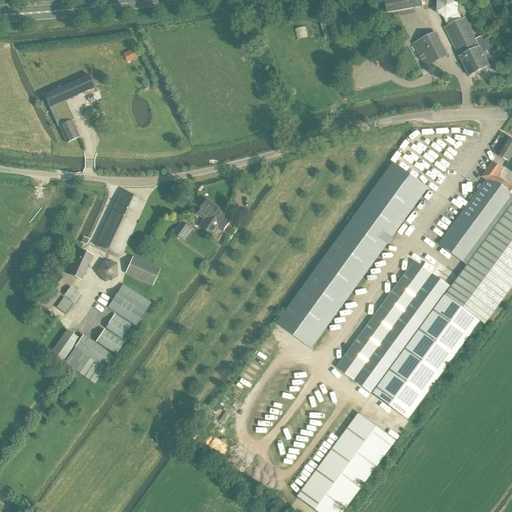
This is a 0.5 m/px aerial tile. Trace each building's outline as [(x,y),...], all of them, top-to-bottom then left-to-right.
[(384,0),(387,13),(423,6),(421,0),(384,0)] [(491,48),(487,40),(485,35),(475,40),(464,18),(461,20),(457,10),(457,3),(452,0),(440,0),(437,2),(437,13),(443,17),(448,26),(444,28),(468,76),(489,66),(482,53),(491,48)] [(425,68),(447,56),(435,33),(413,44),(425,68)] [(138,57),(134,49),(123,54),(125,59),(127,63),(138,57)] [(55,99),(74,91),(70,82),(57,88),(38,97),(42,105),(44,104),(52,121),(55,120),(66,143),(78,137),(71,121),(66,123),(55,99)] [(509,162),(511,156),(511,139),(509,138),(498,156),(509,162)] [(511,195),(510,194),(511,191),(511,187),(497,177),(503,169),(493,162),(481,177),(485,180),(438,245),(467,266),(451,289),(416,263),(337,369),(408,421),(481,322),(484,325),(511,287),(511,195)] [(311,349),(427,188),(393,163),(276,325),(281,328),(311,349)] [(118,257),(143,202),(121,192),(95,247),(118,257)] [(214,237),(219,230),(222,232),(230,221),(223,216),(225,214),(207,201),(197,215),(204,219),(199,227),(214,237)] [(174,234),(180,239),(185,232),(186,234),(190,229),(182,223),(174,234)] [(81,281),(92,257),(78,250),(67,275),(81,281)] [(152,286),(159,270),(132,258),(125,274),(152,286)] [(136,326),(151,304),(122,285),(107,308),(136,326)] [(74,304),(81,295),(70,287),(63,296),(74,304)] [(65,315),(73,305),(64,297),(56,307),(65,315)] [(122,340),(132,326),(115,314),(105,329),(122,340)] [(56,370),(78,339),(68,331),(45,363),(56,370)] [(116,357),(124,344),(104,331),(96,343),(116,357)] [(95,384),(114,357),(83,336),(64,363),(95,384)] [(342,511),(362,486),(395,441),(359,414),(328,457),(298,498),(316,511),(342,511)]
